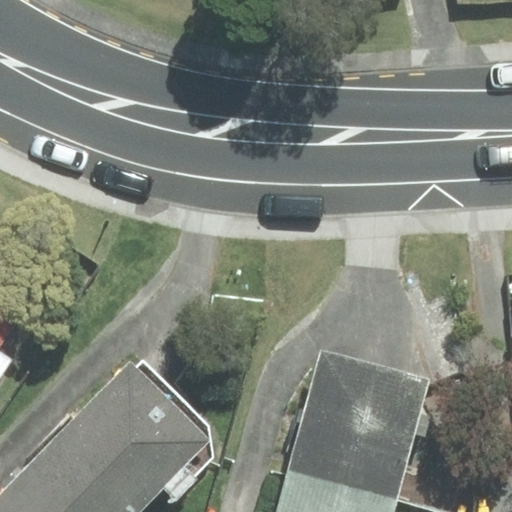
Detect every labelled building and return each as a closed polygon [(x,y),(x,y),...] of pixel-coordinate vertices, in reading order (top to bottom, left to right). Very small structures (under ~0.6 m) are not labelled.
[(0,340),(13,321),(0,312),(0,340)] [(323,351),(291,470),(397,498),(428,379),(323,351)] [(29,468),(73,511),(135,511),(162,486),(174,497),(212,458),(208,425),(143,363),(136,370),(130,364),(29,468)] [(0,497),(0,511),(73,511),(29,468),(0,497)] [(291,470),(279,511),(392,511),(397,498),(291,470)]
